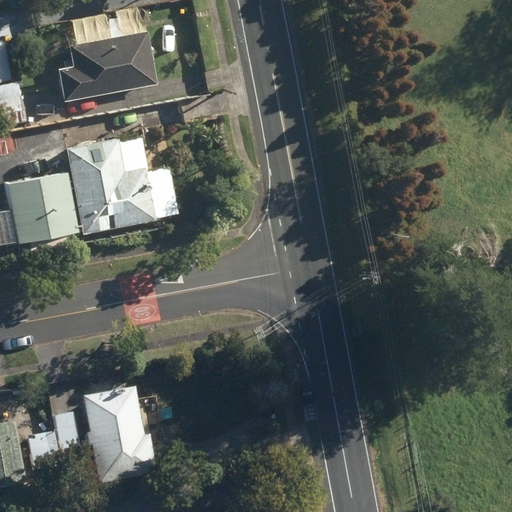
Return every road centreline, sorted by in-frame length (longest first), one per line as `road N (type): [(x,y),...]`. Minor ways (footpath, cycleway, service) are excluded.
road 1 (residential): [(0,324),(308,267)]
road 2 (tertiary): [(259,0),(308,267)]
road 3 (tertiary): [(308,267),(353,511)]
